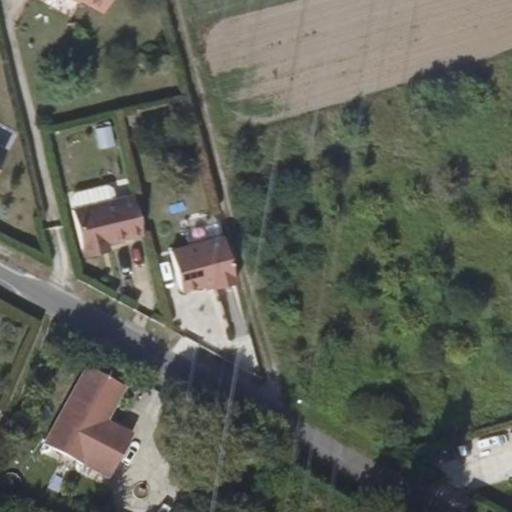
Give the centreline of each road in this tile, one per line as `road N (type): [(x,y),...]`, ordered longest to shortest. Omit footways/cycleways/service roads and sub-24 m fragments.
road 1 (residential): [(0,270),(443,511)]
road 2 (track): [(287,425),(168,0)]
